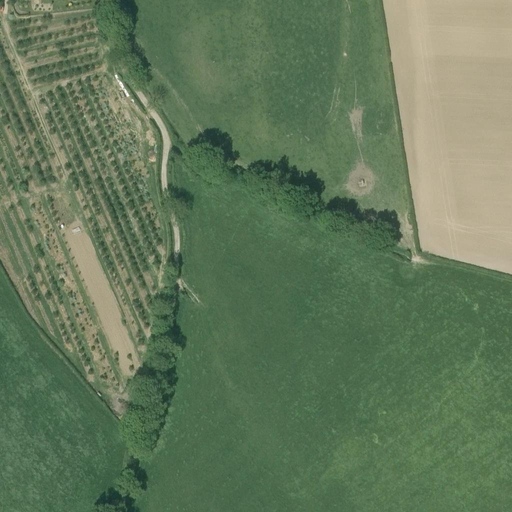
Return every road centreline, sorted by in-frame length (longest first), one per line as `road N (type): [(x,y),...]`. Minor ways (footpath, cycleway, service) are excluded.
road 1 (track): [(118,511),(175,284),(166,144)]
road 2 (track): [(166,144),(110,30)]
